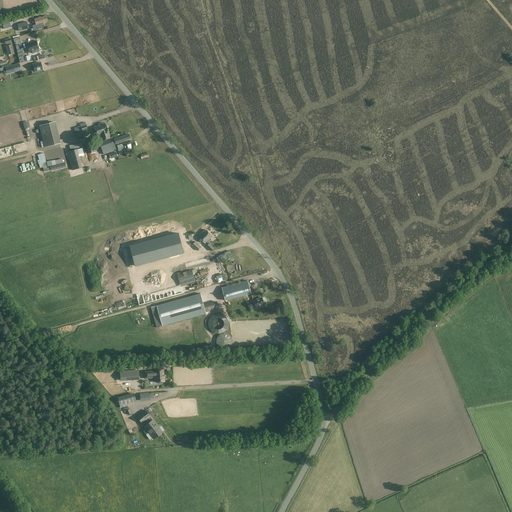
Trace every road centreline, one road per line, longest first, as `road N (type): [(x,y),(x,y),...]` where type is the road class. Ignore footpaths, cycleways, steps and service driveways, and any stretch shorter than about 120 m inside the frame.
road 1 (unclassified): [(280,511),(324,421),(287,288),(48,0)]
road 2 (track): [(324,421),(381,356),(511,244)]
road 3 (track): [(110,398),(314,381)]
road 4 (track): [(0,455),(120,448),(125,438),(110,398)]
road 5 (track): [(159,301),(40,331)]
road 6 (track): [(159,301),(278,271)]
